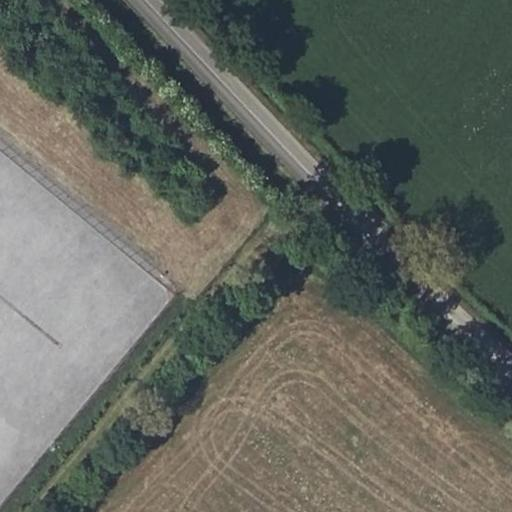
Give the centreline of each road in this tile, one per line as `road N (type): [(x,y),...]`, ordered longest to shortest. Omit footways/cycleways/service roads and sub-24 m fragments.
road 1 (secondary): [(511,367),(393,258),(145,0)]
road 2 (track): [(319,181),(34,511)]
